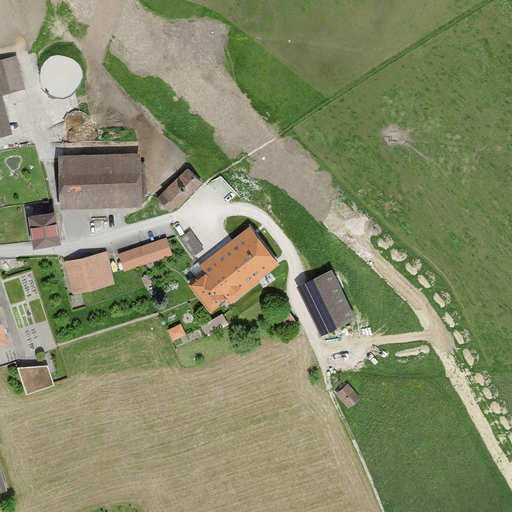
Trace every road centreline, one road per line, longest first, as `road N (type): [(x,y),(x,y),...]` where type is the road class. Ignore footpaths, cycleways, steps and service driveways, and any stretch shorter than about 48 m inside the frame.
road 1 (residential): [(247,210),(193,212),(56,249),(0,251)]
road 2 (track): [(317,350),(441,333)]
